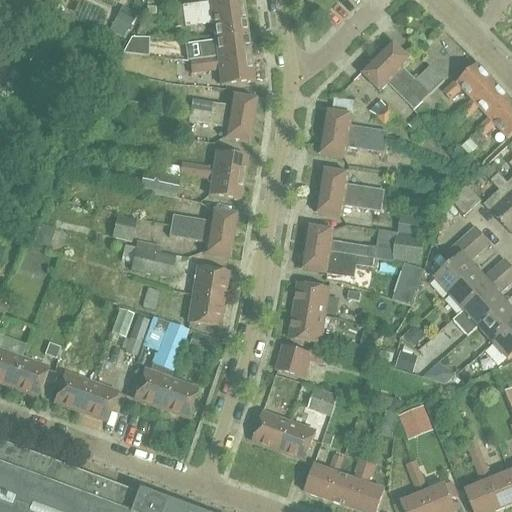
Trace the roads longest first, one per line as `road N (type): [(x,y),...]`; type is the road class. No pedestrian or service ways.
road 1 (residential): [(201,490),(260,287),(290,66)]
road 2 (unclassified): [(201,490),(0,420)]
